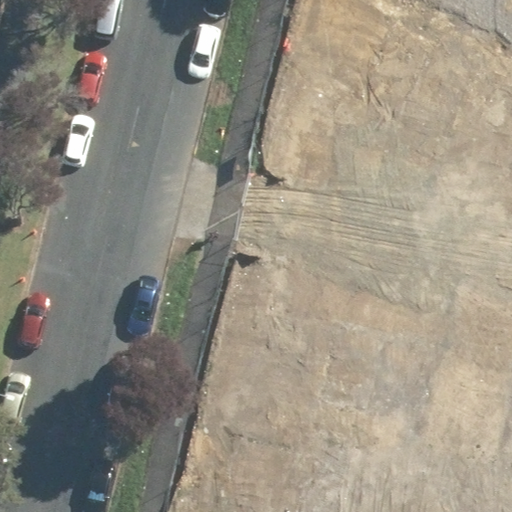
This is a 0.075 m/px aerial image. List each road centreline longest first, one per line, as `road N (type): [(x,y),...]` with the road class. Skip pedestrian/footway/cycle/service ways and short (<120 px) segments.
road 1 (secondary): [(43,511),(167,0)]
road 2 (unknown): [(162,22),(428,147),(511,213)]
road 3 (unknown): [(511,361),(474,511)]
